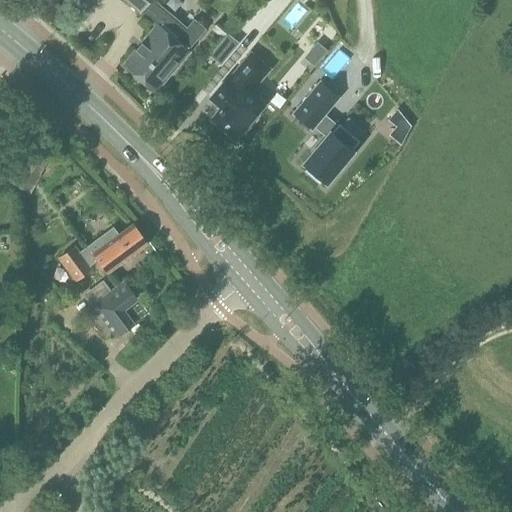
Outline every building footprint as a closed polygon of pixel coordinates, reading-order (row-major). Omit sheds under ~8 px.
[(190,27),(157,0),(150,0),(141,12),(157,25),(124,65),(156,92),(189,52),(187,50),(205,30),(195,21),(190,27)] [(124,0),(140,13),(141,12),(150,0),(124,0)] [(223,83),(211,98),(222,107),(213,118),(236,137),(243,129),(246,131),(259,116),(256,113),(263,105),(249,93),(269,69),(251,54),(225,85),(223,83)] [(320,80),(294,112),(314,128),(316,125),(325,114),(340,96),(320,80)] [(326,134),(302,163),(309,168),(307,171),(319,181),(321,179),(327,184),(356,148),(355,147),(360,140),(339,123),(338,124),(325,114),(316,125),(326,134)] [(28,150),(20,145),(1,177),(23,189),(22,190),(31,195),(36,185),(35,185),(48,162),(28,150)] [(120,234),(114,227),(80,252),(75,246),(60,258),(77,280),(92,269),(90,266),(99,260),(108,273),(148,243),(134,224),(120,234)] [(103,281),(86,294),(94,305),(106,321),(117,337),(148,315),(136,299),(124,282),(111,292),(103,281)]
